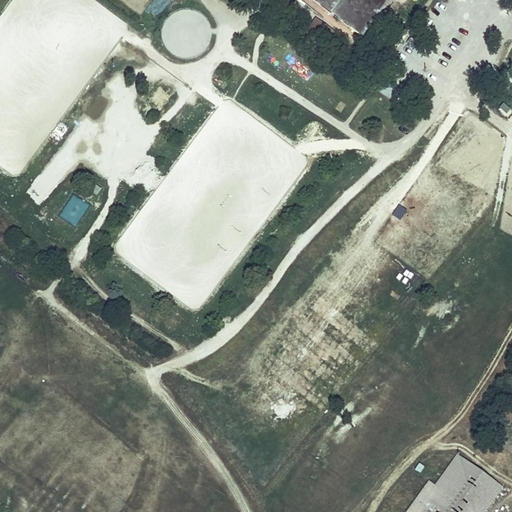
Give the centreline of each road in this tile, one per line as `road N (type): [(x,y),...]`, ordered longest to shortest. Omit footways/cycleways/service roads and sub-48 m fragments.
road 1 (track): [(396,0),(404,52),(466,97),(424,124),(319,223),(233,328),(156,370),(138,368),(0,262)]
road 2 (track): [(195,353),(103,295),(76,257),(119,168),(119,86),(142,70),(203,70),(223,45)]
road 3 (track): [(511,342),(472,404),(410,458),(368,511)]
road 4 (track): [(233,56),(387,158)]
road 5 (track): [(511,19),(466,97),(511,132)]
road 6 (track): [(123,143),(167,116),(203,70),(223,101)]
